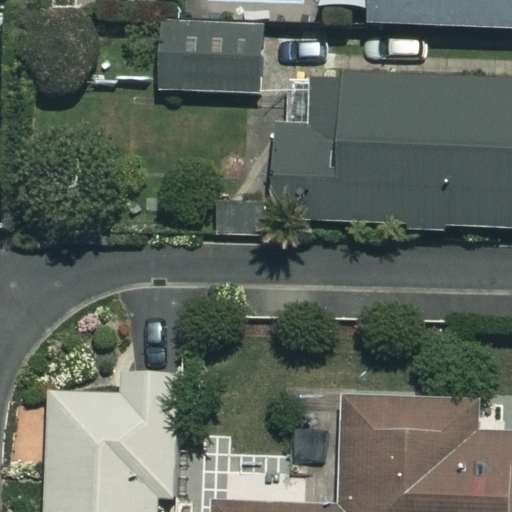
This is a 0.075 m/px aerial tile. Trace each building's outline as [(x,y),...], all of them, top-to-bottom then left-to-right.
[(102,0),(23,0),(23,17),(102,20),(102,0)] [(511,0),(371,0),(371,34),(511,37),(511,0)] [(261,31),(162,30),(162,98),(261,98),(261,31)] [(511,86),(309,85),(309,138),(277,138),(276,232),(511,234),(511,86)] [(241,114),(198,115),(198,157),(242,156),(241,114)] [(178,384),(124,382),(123,402),(52,399),(47,511),(161,511),(162,500),(173,501),(178,384)] [(478,408),(342,406),(339,511),(222,511),(210,511),(209,511),(511,511),(511,442),(478,442),(478,408)]
